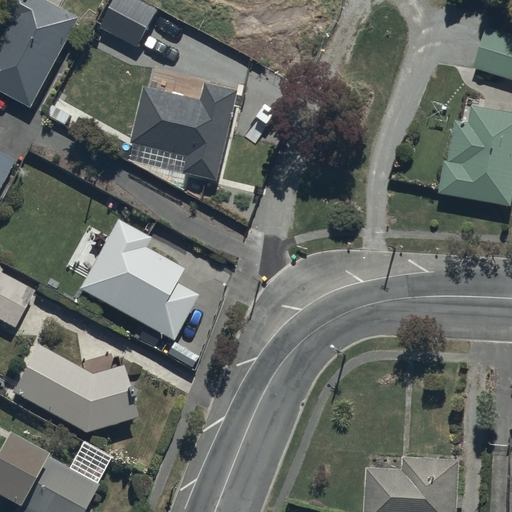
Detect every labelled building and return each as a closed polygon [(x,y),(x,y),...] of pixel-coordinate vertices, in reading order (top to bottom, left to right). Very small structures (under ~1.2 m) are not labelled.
[(0,0),(0,85),(35,105),(84,16),(53,0),(0,0)] [(116,0),(102,26),(141,47),(162,11),(141,0),(116,0)] [(511,32),(487,25),(474,67),(511,78),(511,32)] [(219,176),(240,87),(154,80),(139,154),(219,176)] [(511,203),(511,201),(511,110),(470,102),(467,120),(458,119),(450,160),(444,158),(438,189),(511,203)] [(0,192),(19,161),(0,149),(0,192)] [(197,290),(117,223),(83,285),(172,335),(197,290)] [(0,265),(0,321),(14,329),(38,281),(2,262),(0,265)] [(97,374),(35,346),(15,393),(89,437),(142,422),(124,365),(97,374)] [(0,500),(23,511),(83,511),(101,478),(10,426),(0,441),(0,500)] [(458,492),(460,458),(403,456),(403,466),(366,464),(364,511),(458,511),(459,506),(463,506),(464,492),(458,492)]
